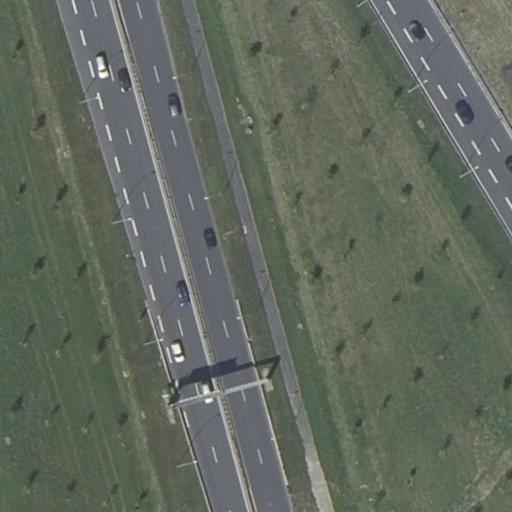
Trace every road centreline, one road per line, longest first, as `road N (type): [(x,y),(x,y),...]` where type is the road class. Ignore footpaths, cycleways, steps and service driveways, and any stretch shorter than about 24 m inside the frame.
road 1 (trunk): [(273,511),(135,0)]
road 2 (trunk): [(91,0),(228,511)]
road 3 (trunk): [(511,171),(409,0)]
